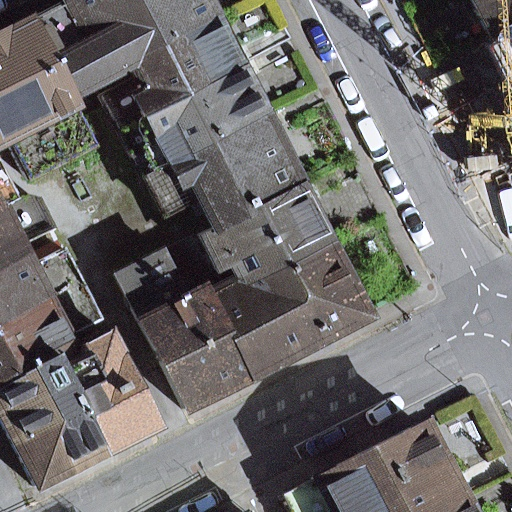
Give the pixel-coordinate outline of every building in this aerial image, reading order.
[(126,66),(124,63),(210,19),(200,0),(67,0),(27,21),(66,97),(68,97),(91,84),(126,66)] [(511,0),(467,0),(488,39),(511,26),(511,0)] [(150,110),(150,111),(236,67),(210,19),(124,63),(126,66),(133,77),(98,97),(116,128),(150,110)] [(0,142),(5,140),(72,105),(68,97),(66,97),(27,21),(0,34),(0,142)] [(511,86),(511,26),(488,39),(511,86)] [(175,158),(176,159),(261,116),(236,67),(150,111),(150,110),(116,128),(141,177),(175,158)] [(72,105),(5,140),(26,181),(93,147),(72,105)] [(211,229),(211,230),(297,184),(261,116),(176,159),(175,158),(141,177),(159,213),(195,195),(211,229)] [(0,209),(15,202),(14,200),(0,173),(0,209)] [(238,287),(240,290),(326,244),(297,184),(211,230),(211,229),(196,236),(214,272),(228,265),(234,277),(238,287)] [(0,268),(22,257),(17,247),(50,231),(34,200),(22,197),(14,200),(15,202),(0,209),(0,268)] [(176,243),(158,253),(176,288),(193,279),(176,243)] [(206,303),(245,379),(364,317),(326,244),(240,290),(238,287),(234,277),(213,287),(218,297),(208,302),(206,303)] [(22,257),(0,268),(0,326),(45,303),(77,286),(59,251),(27,267),(22,257)] [(181,298),(176,288),(158,253),(112,276),(182,411),(245,379),(206,303),(208,302),(201,288),(181,298)] [(45,303),(63,337),(95,320),(77,286),(45,303)] [(63,337),(45,303),(0,326),(0,384),(68,348),(63,337)] [(57,368),(101,453),(152,427),(103,334),(80,346),(78,355),(73,358),(74,359),(57,368)] [(0,384),(0,425),(33,488),(101,453),(57,368),(74,359),(73,358),(68,348),(0,384)] [(311,480),(327,511),(446,511),(460,505),(419,424),(311,480)] [(327,511),(311,480),(280,495),(288,511),(327,511)]
